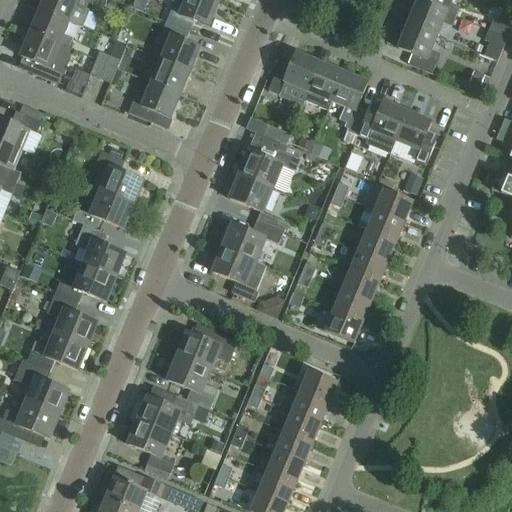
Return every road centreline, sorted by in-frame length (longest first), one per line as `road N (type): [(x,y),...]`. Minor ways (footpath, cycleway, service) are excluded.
road 1 (tertiary): [(55,511),(156,281)]
road 2 (residential): [(368,376),(156,281)]
road 3 (residential): [(206,155),(0,71)]
road 4 (residential): [(511,61),(422,261)]
road 5 (tertiary): [(206,155),(276,0)]
road 6 (tertiary): [(156,281),(206,155)]
road 7 (residential): [(422,261),(368,376)]
road 8 (residential): [(368,376),(322,490)]
